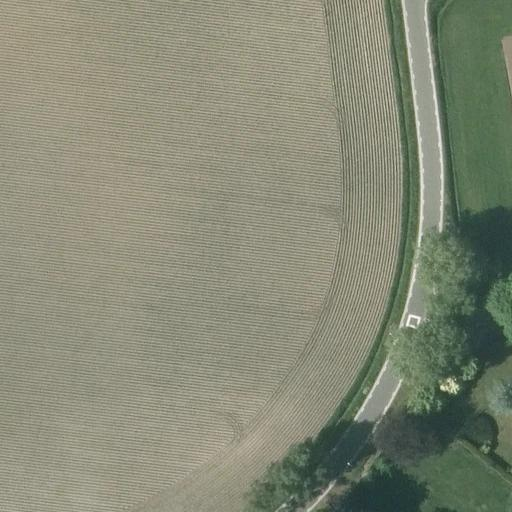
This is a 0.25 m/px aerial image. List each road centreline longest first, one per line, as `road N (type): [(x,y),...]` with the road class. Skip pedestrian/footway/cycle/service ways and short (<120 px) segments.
road 1 (tertiary): [(413,322),(431,258),(433,169),(415,0)]
road 2 (tertiary): [(292,511),(362,425),(393,376),(413,322)]
